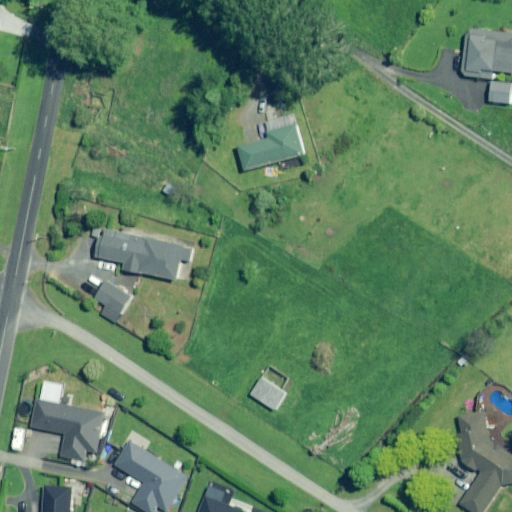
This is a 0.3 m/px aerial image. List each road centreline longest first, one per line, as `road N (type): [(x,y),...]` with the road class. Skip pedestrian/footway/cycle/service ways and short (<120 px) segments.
road 1 (residential): [(66,320),(89,322),(340,487)]
road 2 (residential): [(325,505),(77,339),(66,320)]
road 3 (unclassified): [(15,268),(70,0)]
